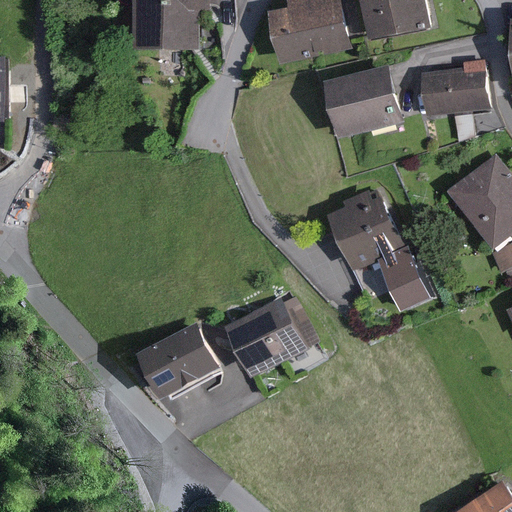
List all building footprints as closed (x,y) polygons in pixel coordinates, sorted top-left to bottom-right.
[(221,0),(147,0),(148,55),(206,54),(205,13),(221,12),(221,0)] [(359,51),(348,0),(294,0),(298,13),(281,16),(292,65),(359,51)] [(444,38),(437,0),(376,0),(385,48),(444,38)] [(0,122),(20,121),(16,55),(0,56),(0,122)] [(499,109),(491,61),(470,65),(472,72),(431,79),(438,119),(499,109)] [(413,124),(396,67),(339,84),(356,141),(413,124)] [(511,242),(511,165),(504,156),(459,194),(505,248),(511,242)] [(420,248),(388,183),(352,200),(357,208),(342,215),(370,272),(420,248)] [(446,299),(420,248),(416,250),(393,261),(418,312),(446,299)] [(511,274),(511,253),(503,259),(511,274)] [(323,355),(288,297),(241,326),(276,384),(323,355)] [(235,370),(208,321),(153,351),(180,400),(235,370)] [(511,511),(511,482),(473,511),(511,511)]
